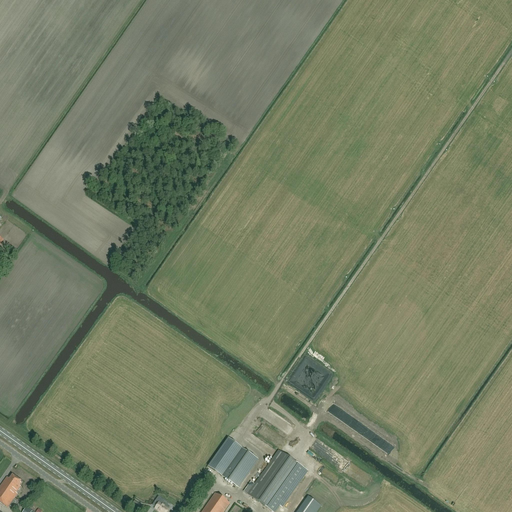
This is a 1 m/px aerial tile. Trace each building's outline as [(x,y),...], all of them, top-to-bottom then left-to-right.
[(209,467),(222,477),(235,486),(255,459),(229,440),(209,467)] [(249,494),(248,495),(272,511),(275,511),(280,506),(282,508),(308,472),(279,451),(255,485),(251,482),(244,491),(249,494)] [(7,477),(0,487),(0,502),(7,508),(8,506),(13,500),(17,493),(16,493),(18,490),(19,490),(20,488),(20,487),(20,486),(22,484),(20,482),(21,481),(19,480),(19,479),(18,478),(17,478),(13,475),(10,479),(7,477)] [(224,511),(230,504),(215,494),(202,511),(224,511)] [(160,511),(167,511),(169,509),(160,502),(155,508),(160,511)]
